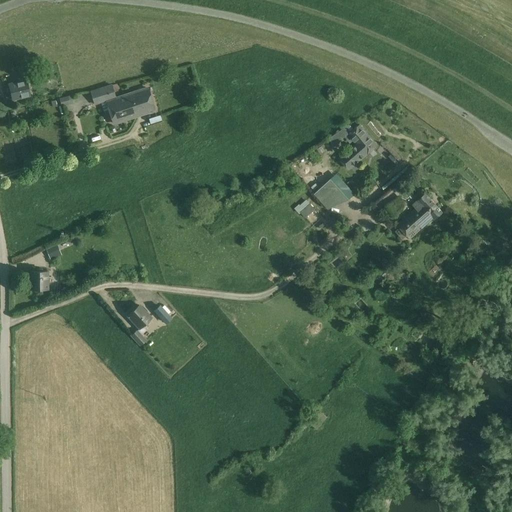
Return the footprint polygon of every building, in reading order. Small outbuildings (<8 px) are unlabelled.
[(19,81),(8,84),(12,99),(30,95),(25,76),(18,78),(19,81)] [(112,85),(90,92),(94,104),(115,97),(112,85)] [(147,88),(128,94),(135,117),(154,110),(147,88)] [(60,106),(75,101),(72,93),(57,98),(60,106)] [(128,94),(106,101),(114,123),(135,117),(128,94)] [(160,115),(149,119),(150,124),(161,120),(160,115)] [(377,145),(360,125),(350,134),(358,144),(341,159),(350,169),(377,145)] [(337,173),(331,179),(349,199),(356,193),(337,173)] [(329,208),(349,199),(331,179),(315,193),(329,208)] [(436,218),(443,212),(426,193),(413,205),(416,208),(398,224),(410,238),(435,216),(436,218)] [(400,195),(391,203),(398,212),(407,203),(400,195)] [(398,212),(391,203),(384,209),(392,217),(398,212)] [(310,204),(301,212),(306,217),(314,209),(310,204)] [(61,253),(56,241),(45,246),(50,258),(61,253)] [(47,271),(30,271),(30,280),(31,280),(31,289),(31,290),(47,290),(47,271)] [(151,318),(139,305),(127,315),(139,328),(151,318)] [(171,318),(160,306),(155,311),(165,323),(171,318)] [(140,345),(146,340),(136,330),(131,335),(140,345)]
